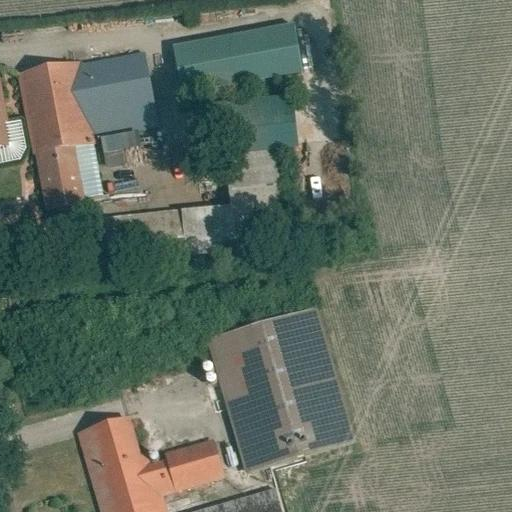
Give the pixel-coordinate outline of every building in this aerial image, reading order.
[(237,202),(60,216),(65,255),(286,237),(262,50),(178,58),(183,97),(225,93),(237,202)] [(143,53),(23,74),(46,208),(83,202),(72,141),(156,126),(143,53)] [(3,78),(0,78),(0,153),(15,151),(3,78)] [(356,441),(317,309),(207,342),(246,473),(356,441)] [(131,416),(76,432),(99,511),(165,511),(161,499),(224,480),(213,444),(145,464),(131,416)] [(280,511),(274,489),(189,511),(280,511)]
